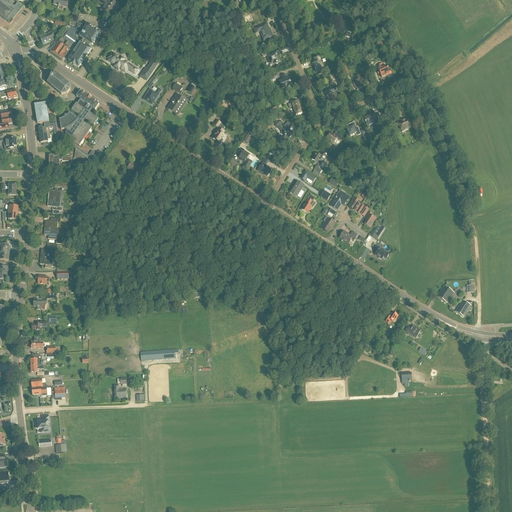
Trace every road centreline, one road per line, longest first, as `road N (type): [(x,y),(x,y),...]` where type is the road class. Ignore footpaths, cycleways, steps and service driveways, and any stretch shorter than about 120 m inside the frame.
road 1 (track): [(478,298),(471,224),(379,0)]
road 2 (secondary): [(265,204),(77,79)]
road 3 (secondary): [(481,336),(429,313),(326,246)]
road 4 (track): [(482,351),(489,511)]
road 5 (residential): [(320,121),(272,0)]
road 6 (secondary): [(19,419),(21,296)]
road 7 (secondary): [(32,175),(16,55)]
